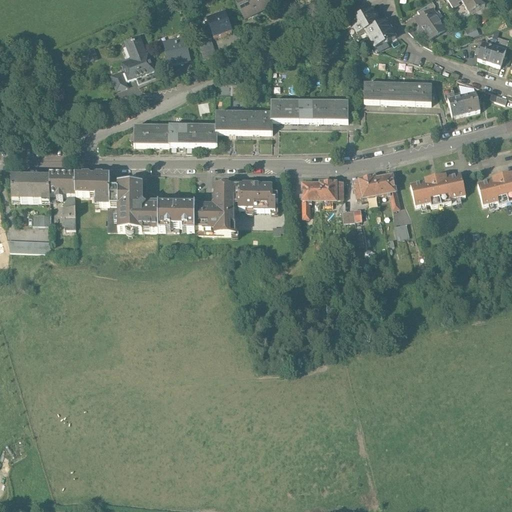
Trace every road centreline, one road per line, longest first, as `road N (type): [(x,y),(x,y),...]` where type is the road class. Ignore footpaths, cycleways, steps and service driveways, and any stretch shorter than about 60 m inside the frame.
road 1 (residential): [(511,125),(350,163),(81,163)]
road 2 (residential): [(81,163),(86,140),(371,0)]
road 3 (residential): [(511,92),(422,54),(397,30),(386,0)]
